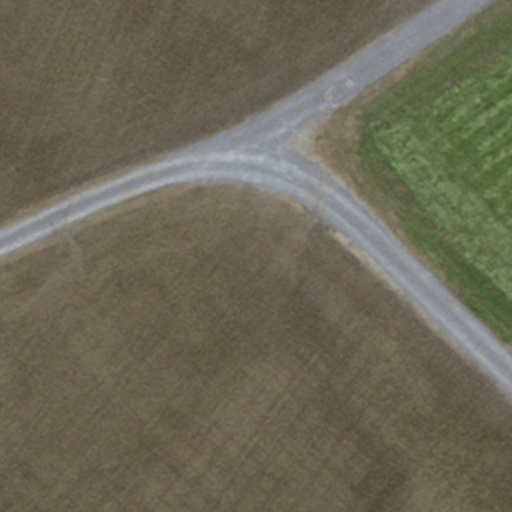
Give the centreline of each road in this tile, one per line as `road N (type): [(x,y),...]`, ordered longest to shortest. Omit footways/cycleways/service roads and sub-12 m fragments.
road 1 (track): [(511,378),(316,194),(208,168)]
road 2 (track): [(208,168),(463,0)]
road 3 (track): [(0,242),(208,168)]
